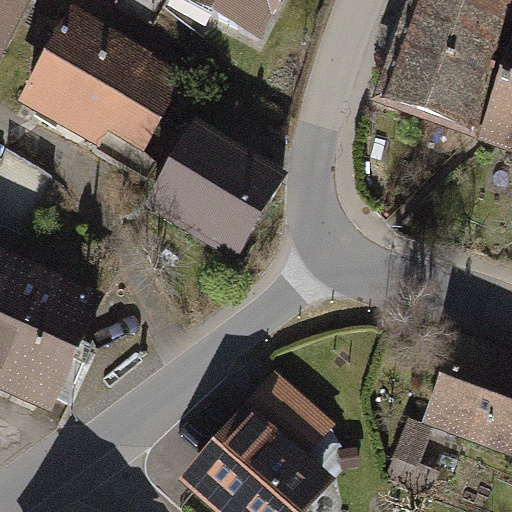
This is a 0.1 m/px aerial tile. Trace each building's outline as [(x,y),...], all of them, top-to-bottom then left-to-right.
[(0,0),(0,77),(35,0),(0,0)] [(155,0),(152,9),(264,62),(293,0),(155,0)] [(511,0),(418,0),(416,7),(509,38),(511,29),(511,0)] [(509,38),(416,7),(382,111),(476,142),(509,38)] [(149,62),(71,19),(17,115),(95,158),(103,144),(139,163),(182,86),(146,66),(149,62)] [(511,29),(509,38),(476,142),(473,149),(511,161),(511,29)] [(283,191),(190,138),(140,226),(234,278),(283,191)] [(99,306),(0,260),(0,405),(43,425),(99,306)] [(511,364),(451,345),(424,428),(408,423),(389,484),(414,492),(431,439),(511,464),(511,364)] [(252,424),(183,499),(197,511),(320,511),(340,491),(318,470),(312,476),(300,466),(319,446),(293,422),(307,407),(289,390),(281,398),(273,391),(247,419),(252,424)]
